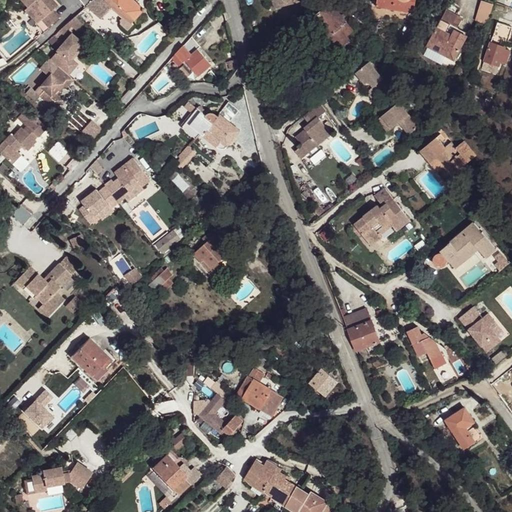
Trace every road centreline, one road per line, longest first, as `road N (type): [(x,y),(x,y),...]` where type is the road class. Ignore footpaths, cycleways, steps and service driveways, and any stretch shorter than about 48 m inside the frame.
road 1 (residential): [(246,72),(365,401)]
road 2 (residential): [(185,412),(221,457),(234,460),(285,411),(365,401)]
road 3 (residential): [(136,105),(34,219)]
road 4 (residential): [(511,432),(481,391),(462,385),(389,420)]
road 5 (residential): [(219,0),(144,79),(136,105)]
road 6 (residential): [(479,511),(466,488),(389,420)]
road 7 (residential): [(246,72),(223,89),(191,88),(166,104),(136,105)]
